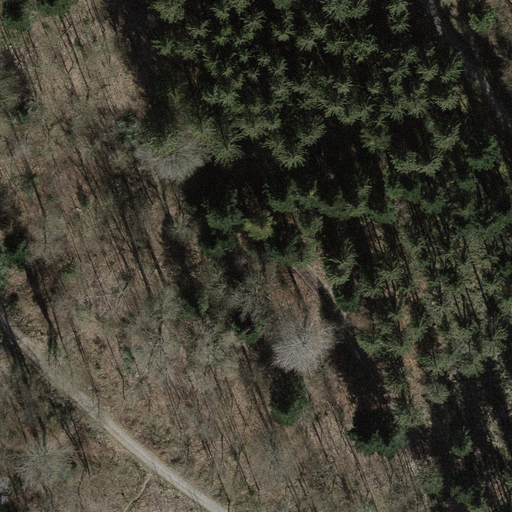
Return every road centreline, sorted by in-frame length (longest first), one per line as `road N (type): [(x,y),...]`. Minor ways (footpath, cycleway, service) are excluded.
road 1 (track): [(0,307),(102,410),(245,511)]
road 2 (track): [(511,109),(426,0)]
